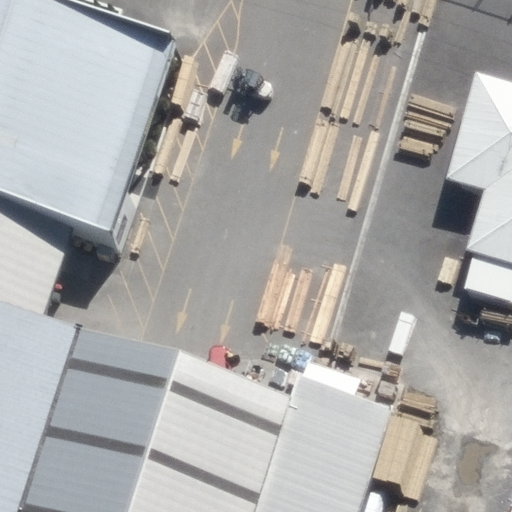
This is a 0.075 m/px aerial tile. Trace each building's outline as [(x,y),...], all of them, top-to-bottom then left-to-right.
[(184,62),(0,4),(0,219),(75,243),(123,258),(184,62)] [(511,71),(483,63),(450,174),(485,185),(459,273),(511,288),(511,71)] [(0,511),(41,511),(91,353),(44,336),(75,243),(0,219),(0,511)] [(356,255),(326,338),(446,380),(475,297),(356,255)] [(298,418),(91,353),(41,511),(367,511),(402,402),(312,374),(298,418)]
